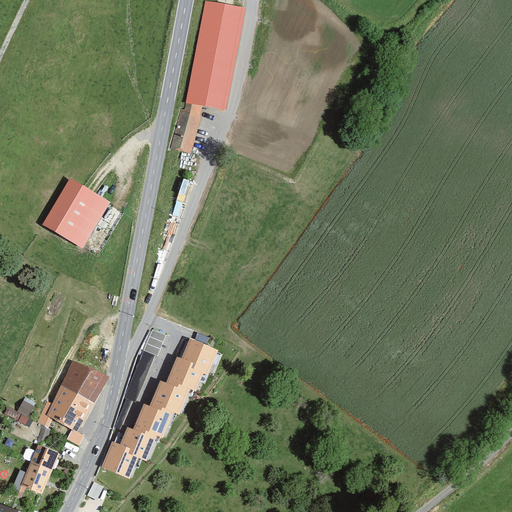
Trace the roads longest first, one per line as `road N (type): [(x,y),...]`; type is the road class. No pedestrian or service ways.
road 1 (unclassified): [(251,0),(235,108),(137,343),(119,353)]
road 2 (secondary): [(119,353),(188,0)]
road 3 (secondary): [(66,511),(109,404),(119,353)]
